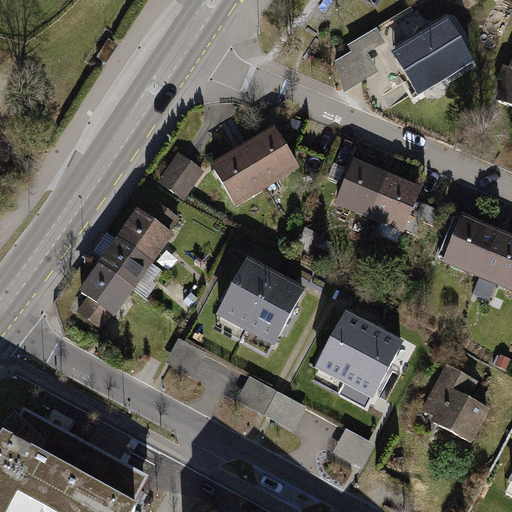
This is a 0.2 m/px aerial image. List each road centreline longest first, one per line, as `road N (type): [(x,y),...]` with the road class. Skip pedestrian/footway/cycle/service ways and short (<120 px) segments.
road 1 (residential): [(350,511),(36,339),(0,308)]
road 2 (residential): [(511,186),(181,48)]
road 3 (secondary): [(181,48),(0,308)]
